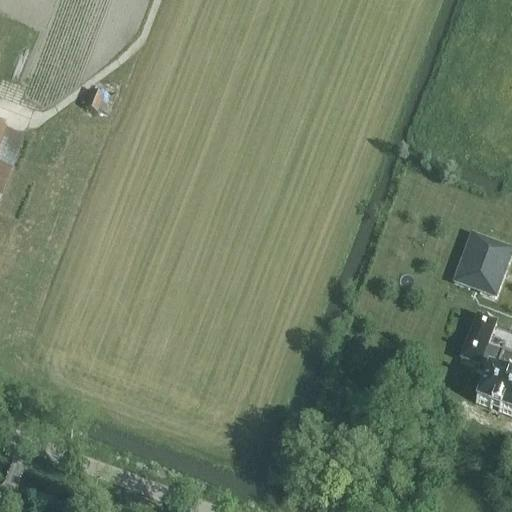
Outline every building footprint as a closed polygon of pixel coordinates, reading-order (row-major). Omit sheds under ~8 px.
[(91,94),(84,110),(96,115),(103,99),(91,94)] [(0,146),(0,203),(26,137),(7,130),(0,146)] [(511,261),(511,251),(471,237),(454,285),(498,301),(511,261)] [(476,334),(511,334),(511,317),(477,316),(476,334)] [(478,353),(497,361),(505,344),(485,336),(478,353)] [(485,377),(474,405),(511,419),(511,363),(501,359),(496,374),(480,368),(477,375),(485,377)]
